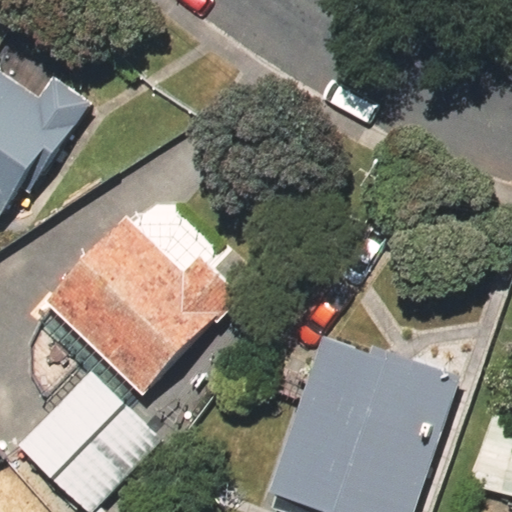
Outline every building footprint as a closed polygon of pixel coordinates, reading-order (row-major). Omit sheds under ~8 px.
[(0,215),(6,220),(28,187),(37,193),(98,102),(59,77),(46,96),(0,65),(0,215)] [(193,269),(135,216),(55,301),(150,389),(244,289),(206,254),(193,269)] [(378,344),(375,353),(329,337),(276,488),(344,511),(420,511),(468,376),(378,344)] [(97,511),(166,442),(95,372),(24,444),(93,511),(97,511)] [(511,496),(511,418),(499,416),(474,488),(511,496)]
